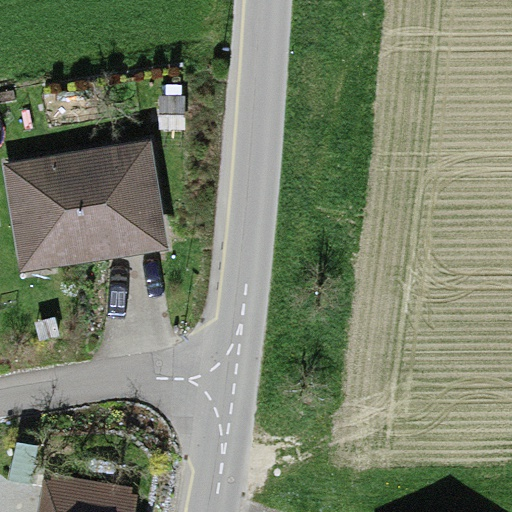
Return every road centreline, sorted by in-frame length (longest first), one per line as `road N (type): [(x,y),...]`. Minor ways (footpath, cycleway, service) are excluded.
road 1 (tertiary): [(232,370),(266,0)]
road 2 (residential): [(232,370),(110,378),(0,397)]
road 3 (tertiary): [(212,511),(232,370)]
